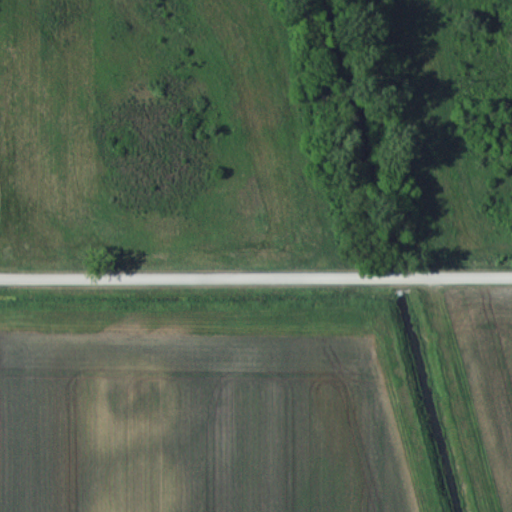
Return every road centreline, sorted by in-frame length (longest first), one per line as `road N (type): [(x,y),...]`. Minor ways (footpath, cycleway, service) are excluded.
road 1 (residential): [(363,274),(0,277)]
road 2 (residential): [(511,273),(363,274)]
